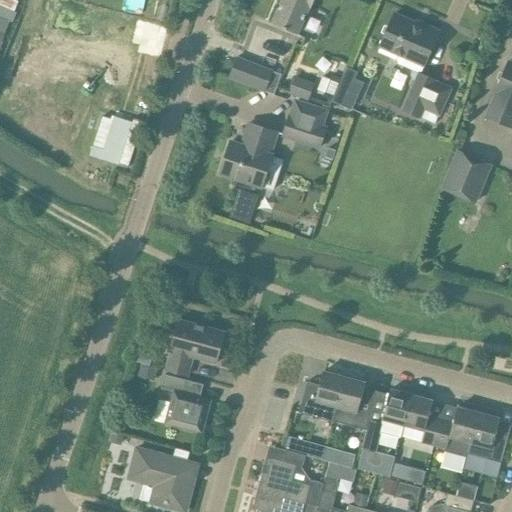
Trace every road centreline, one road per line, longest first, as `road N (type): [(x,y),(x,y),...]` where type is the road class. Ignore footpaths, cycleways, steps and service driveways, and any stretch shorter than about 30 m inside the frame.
road 1 (residential): [(41,507),(217,0)]
road 2 (residential): [(511,396),(290,338),(273,342),(249,418),(227,449),(213,511)]
